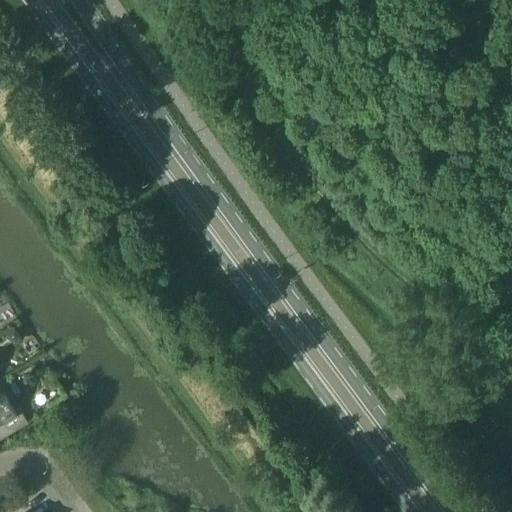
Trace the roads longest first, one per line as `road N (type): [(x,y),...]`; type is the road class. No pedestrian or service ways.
road 1 (secondary): [(159,141),(430,511)]
road 2 (secondary): [(33,0),(75,57),(159,141)]
road 3 (secondary): [(159,141),(81,0)]
